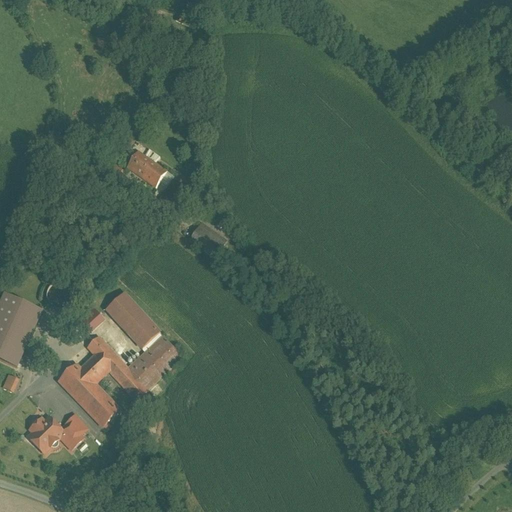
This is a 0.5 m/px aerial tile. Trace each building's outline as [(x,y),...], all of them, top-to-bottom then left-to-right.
[(186,18),(175,14),(172,21),(183,25),(186,18)] [(168,175),(139,154),(128,170),(157,190),(168,175)] [(103,180),(115,188),(124,174),(112,166),(103,180)] [(176,180),(161,202),(180,215),(195,194),(176,180)] [(177,222),(169,216),(164,223),(173,229),(177,222)] [(225,246),(200,229),(190,243),(216,260),(225,246)] [(73,303),(74,297),(73,292),(70,288),(66,285),(60,284),(55,285),(51,288),(48,293),(47,298),(48,303),(51,307),(56,310),(61,311),(66,310),(70,307),(73,303)] [(161,335),(125,296),(107,312),(143,352),(161,335)] [(43,315),(6,298),(0,310),(0,362),(18,370),(43,315)] [(94,310),(76,326),(78,328),(82,333),(83,334),(101,318),(94,310)] [(82,333),(78,328),(74,331),(79,336),(82,333)] [(161,335),(143,352),(147,356),(164,339),(161,335)] [(147,356),(129,372),(100,340),(88,350),(95,358),(81,371),(77,367),(59,384),(79,404),(97,387),(110,374),(143,411),(155,400),(148,392),(183,360),(164,339),(147,356)] [(7,377),(0,390),(12,396),(18,382),(7,377)] [(122,414),(97,387),(79,404),(104,431),(105,429),(107,432),(111,428),(109,426),(122,414)] [(88,432),(76,419),(67,427),(68,428),(62,433),(66,436),(66,437),(61,441),(72,453),(84,441),(81,438),(88,432)] [(45,424),(43,421),(31,433),(33,436),(29,440),(45,456),(61,441),(66,436),(62,433),(50,420),(45,424)]
